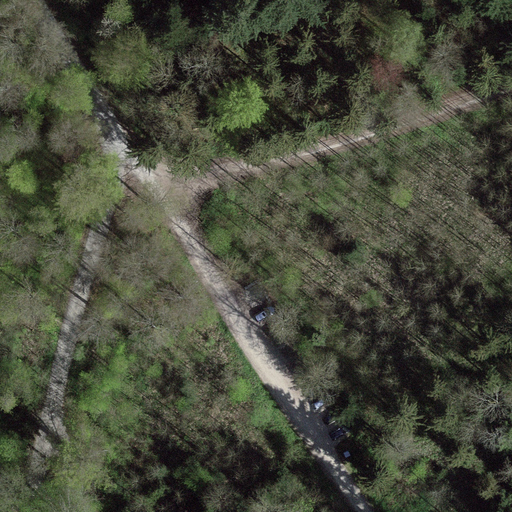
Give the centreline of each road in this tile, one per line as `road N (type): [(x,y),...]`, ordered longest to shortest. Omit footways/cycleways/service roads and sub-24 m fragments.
road 1 (unclassified): [(31,483),(125,156),(32,0)]
road 2 (track): [(125,156),(161,186),(364,511)]
road 3 (track): [(161,186),(388,127),(511,84)]
